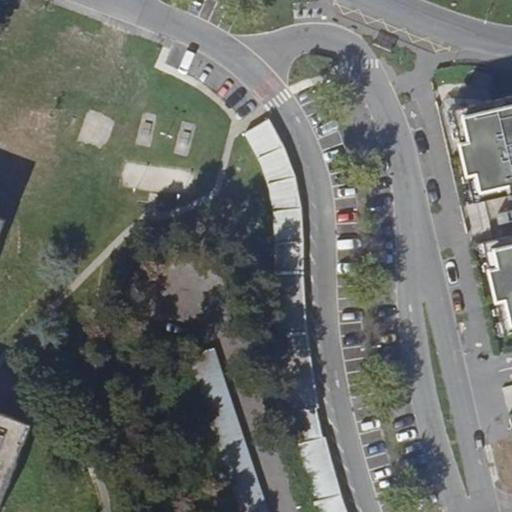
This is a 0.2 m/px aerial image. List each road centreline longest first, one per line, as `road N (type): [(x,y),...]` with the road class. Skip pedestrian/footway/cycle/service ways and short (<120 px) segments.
road 1 (residential): [(456,511),(419,375),(411,210),(379,94),(336,39),(288,40),(240,66)]
road 2 (residential): [(240,66),(303,139),(332,397),(363,511)]
road 3 (residential): [(111,0),(240,66)]
road 4 (unclassified): [(379,0),(511,43)]
